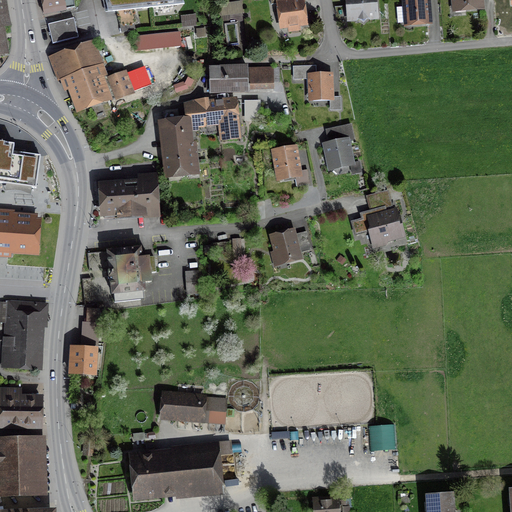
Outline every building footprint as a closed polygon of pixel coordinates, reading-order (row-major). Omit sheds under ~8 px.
[(0,0),(0,19),(10,18),(6,0),(0,0)] [(44,0),(47,16),(68,13),(66,0),(44,0)] [(112,0),(115,15),(182,3),(181,0),(112,0)] [(348,0),(350,24),(381,21),(379,0),(348,0)] [(434,0),(405,0),(408,30),(437,27),(434,0)] [(484,0),(456,0),(458,16),(485,13),(484,0)] [(242,2),(222,4),(223,14),(243,12),(242,2)] [(308,2),(279,6),(283,32),(311,28),(308,2)] [(198,17),(182,19),(183,30),(199,28),(198,17)] [(74,18),(48,25),(53,43),(79,37),(74,18)] [(183,35),(136,41),(138,54),(185,49),(183,35)] [(111,99),(105,81),(102,83),(96,66),(102,64),(95,44),(50,60),(59,84),(69,81),(80,110),(111,99)] [(247,66),(211,68),(212,95),(248,93),(247,66)] [(273,69),(253,69),(253,85),(272,85),(273,69)] [(105,81),(111,99),(135,91),(130,73),(105,81)] [(312,78),(313,103),(336,103),(336,77),(312,78)] [(234,100),(197,105),(200,125),(200,130),(220,128),(221,141),(239,139),(234,100)] [(188,118),(163,121),(169,175),(198,172),(193,126),(200,125),(197,105),(186,106),(188,118)] [(325,147),(331,172),(356,167),(350,141),(325,147)] [(0,183),(37,188),(41,158),(13,154),(14,145),(0,142),(0,183)] [(247,146),(237,147),(238,157),(249,156),(247,146)] [(232,149),(221,150),(222,158),(233,157),(232,149)] [(275,153),(281,184),(304,180),(299,149),(275,153)] [(104,187),(107,217),(162,213),(159,178),(142,179),(142,184),(104,187)] [(368,221),(375,248),(408,240),(401,213),(368,221)] [(0,214),(0,248),(4,249),(35,251),(37,217),(0,214)] [(277,254),(273,255),(276,269),(305,263),(298,232),(274,238),(277,254)] [(146,249),(110,253),(115,303),(152,299),(146,249)] [(203,273),(187,274),(190,300),(205,298),(203,273)] [(0,325),(5,326),(2,364),(36,366),(39,334),(39,327),(47,328),(48,306),(0,302),(0,325)] [(98,312),(86,311),(83,342),(95,343),(98,312)] [(74,349),(72,371),(96,373),(98,351),(74,349)] [(19,393),(3,392),(2,426),(42,428),(43,403),(19,401),(19,393)] [(165,393),(161,421),(206,427),(210,399),(165,393)] [(0,495),(37,495),(36,467),(35,440),(0,440),(0,495)] [(85,441),(84,454),(93,455),(94,442),(85,441)] [(137,462),(141,494),(189,488),(221,484),(217,452),(137,462)] [(427,495),(428,511),(453,511),(452,493),(427,495)] [(341,511),(341,503),(315,504),(315,511),(341,511)]
